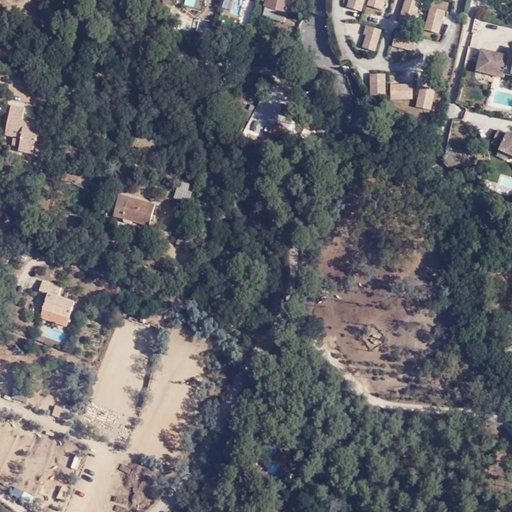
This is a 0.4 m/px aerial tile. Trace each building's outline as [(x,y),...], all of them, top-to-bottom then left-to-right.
[(288,13),(291,0),(264,0),(264,3),(267,4),(267,7),(288,13)] [(363,10),(364,0),(347,0),(346,7),(363,10)] [(367,0),(366,5),(382,10),(385,0),(367,0)] [(245,5),(232,1),(229,10),(242,14),(245,5)] [(423,23),(428,8),(411,3),(408,11),(418,14),(416,21),(423,23)] [(449,21),(451,13),(436,10),(432,29),(440,31),(443,20),(449,21)] [(209,37),(212,25),(199,22),(197,34),(209,37)] [(365,24),(359,47),(375,52),(382,28),(365,24)] [(419,55),(425,37),(416,34),(412,46),(405,44),(403,50),(419,55)] [(435,52),(438,41),(430,39),(426,57),(440,61),(441,54),(435,52)] [(511,72),(511,56),(482,49),(479,62),(485,64),(484,68),(506,74),(508,71),(511,72)] [(386,94),(386,73),(369,73),(369,95),(386,94)] [(391,98),(413,97),(413,82),(391,84),(391,98)] [(431,110),(437,89),(421,85),(415,106),(431,110)] [(24,136),(27,119),(21,118),(24,106),(10,102),(4,132),(19,136),(16,147),(30,150),(32,138),(24,136)] [(39,122),(27,119),(24,136),(32,138),(36,139),(39,122)] [(284,141),(290,127),(278,123),(272,136),(284,141)] [(511,133),(498,127),(491,140),(500,144),(500,146),(511,151),(511,133)] [(173,197),(188,201),(193,184),(179,179),(173,197)] [(75,183),(68,201),(77,205),(84,187),(75,183)] [(154,208),(117,197),(111,217),(148,228),(154,208)] [(45,315),(69,325),(76,309),(60,302),(64,294),(46,287),(40,297),(50,300),(45,315)] [(66,332),(69,325),(45,315),(42,323),(66,332)] [(27,402),(29,395),(14,391),(12,398),(27,402)] [(68,420),(71,409),(55,404),(52,416),(68,420)]
